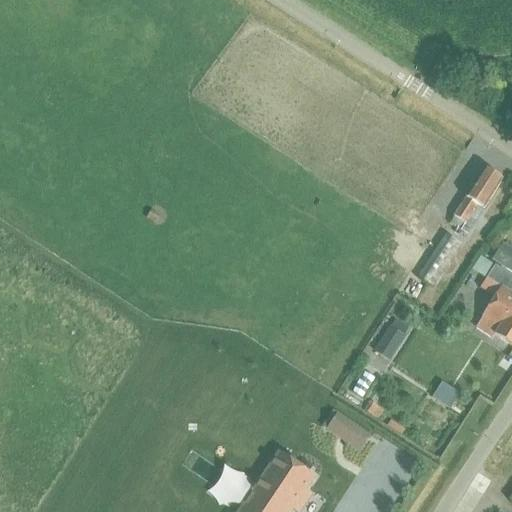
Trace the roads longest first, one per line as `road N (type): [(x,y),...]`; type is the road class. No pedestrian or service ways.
road 1 (unclassified): [(409,81),(281,0)]
road 2 (residential): [(444,511),(511,407)]
road 3 (residential): [(511,147),(409,81)]
